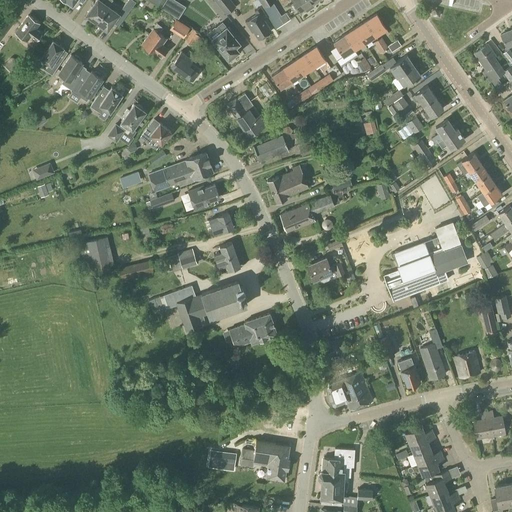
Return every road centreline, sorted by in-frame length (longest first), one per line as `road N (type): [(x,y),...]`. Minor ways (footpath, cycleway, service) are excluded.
road 1 (residential): [(313,427),(307,327),(245,181),(182,110)]
road 2 (residential): [(182,110),(352,0)]
road 3 (tertiary): [(511,159),(400,0)]
road 4 (residential): [(182,110),(27,0)]
road 5 (residential): [(313,427),(436,398)]
